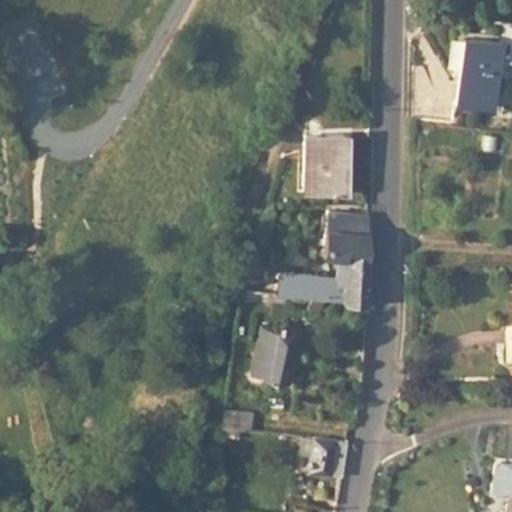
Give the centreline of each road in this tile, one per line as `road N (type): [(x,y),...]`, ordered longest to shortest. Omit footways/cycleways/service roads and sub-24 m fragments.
road 1 (track): [(180,511),(207,418),(246,212),(322,0)]
road 2 (tertiary): [(357,511),(393,280),(393,0)]
